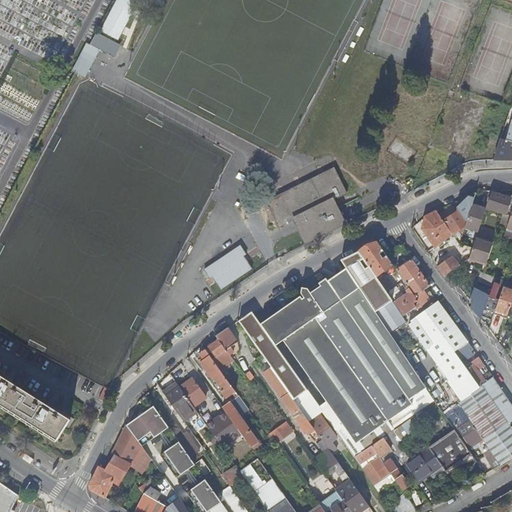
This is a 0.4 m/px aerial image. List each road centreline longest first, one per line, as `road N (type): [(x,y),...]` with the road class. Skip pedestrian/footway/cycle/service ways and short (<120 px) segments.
road 1 (residential): [(69,501),(126,390),(242,296),(388,213)]
road 2 (residential): [(511,388),(388,213)]
road 3 (unknown): [(273,278),(250,242),(227,233),(191,268),(166,329)]
road 4 (residential): [(388,213),(490,169),(511,170)]
